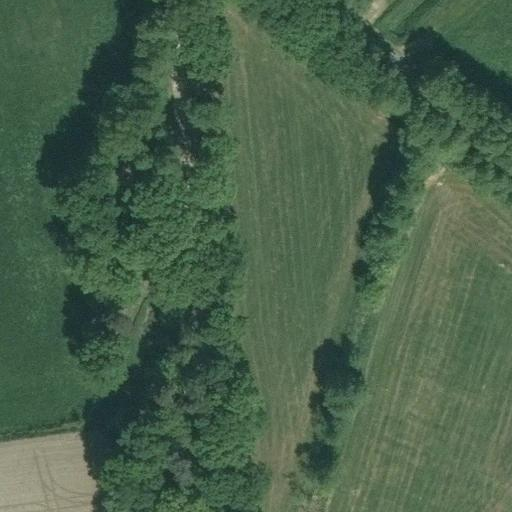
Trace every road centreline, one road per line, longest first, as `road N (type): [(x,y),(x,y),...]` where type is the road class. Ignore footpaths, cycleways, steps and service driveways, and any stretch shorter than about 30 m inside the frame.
road 1 (unknown): [(167,0),(206,511)]
road 2 (residential): [(324,0),(511,169)]
